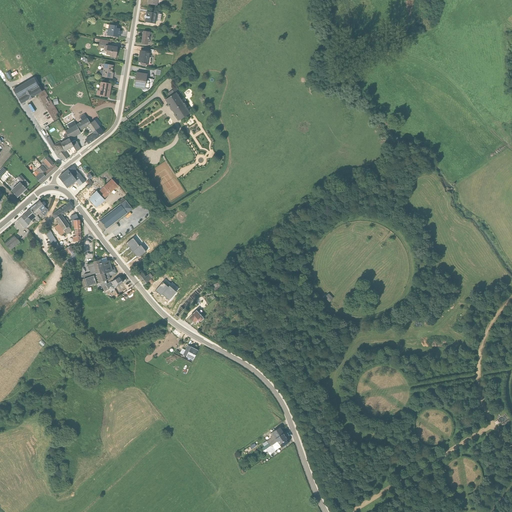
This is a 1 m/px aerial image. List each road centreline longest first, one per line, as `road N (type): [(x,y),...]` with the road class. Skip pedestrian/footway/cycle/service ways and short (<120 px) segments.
road 1 (tertiary): [(324,511),(269,386),(162,314),(67,193),(52,187)]
road 2 (residential): [(138,0),(115,123),(56,174),(52,187)]
